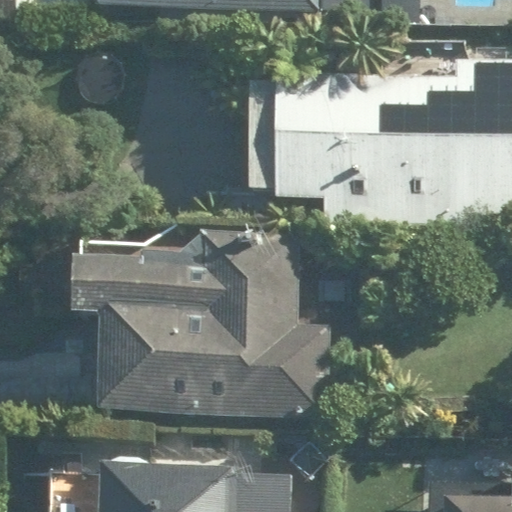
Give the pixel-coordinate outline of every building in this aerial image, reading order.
[(101,0),(102,17),(327,21),(327,0),(101,0)] [(511,226),(511,68),(459,68),(459,85),(251,86),(252,216),(328,216),(328,237),(472,236),(472,227),(511,226)] [(101,427),(334,430),(335,334),(304,333),(305,245),(210,243),(184,268),(145,268),(145,274),(76,273),(75,334),(102,334),(101,427)] [(294,511),(295,478),(102,474),(101,511),(294,511)] [(511,511),(511,490),(433,487),(432,511),(511,511)]
